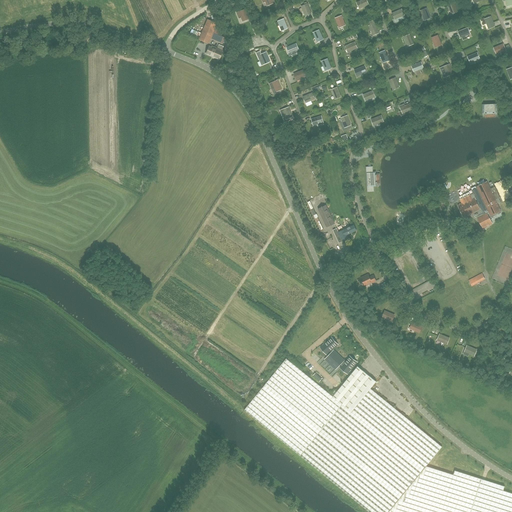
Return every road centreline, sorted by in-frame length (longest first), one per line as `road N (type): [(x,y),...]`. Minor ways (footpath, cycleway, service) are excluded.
road 1 (unclassified): [(511,478),(417,405),(351,324),(235,90),(205,66),(163,49)]
road 2 (track): [(292,206),(194,356),(138,312),(252,148),(265,142)]
road 3 (track): [(308,511),(51,305),(0,282)]
road 4 (track): [(204,341),(257,376),(326,279)]
road 5 (unclassified): [(163,49),(73,21),(0,32)]
road 6 (unknown): [(353,150),(436,118),(475,92)]
